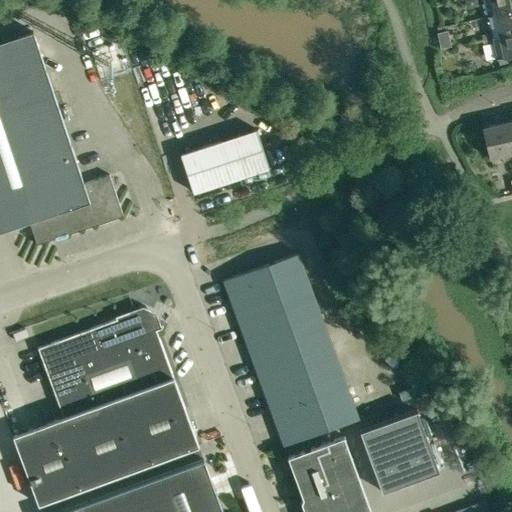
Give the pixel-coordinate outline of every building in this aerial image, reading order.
[(511,0),(483,0),(487,17),(511,11),(511,0)] [(511,11),(487,17),(491,34),(492,38),(511,33),(511,11)] [(33,32),(0,42),(0,232),(29,223),(37,245),(123,216),(109,175),(84,184),(33,32)] [(511,33),(492,38),(497,60),(498,60),(507,58),(511,56),(511,33)] [(489,158),(511,153),(511,150),(506,123),(482,128),(489,158)] [(256,129),(180,154),(193,193),(269,168),(256,129)] [(223,281),(237,318),(312,291),(298,253),(219,282),(219,283),(223,281)] [(237,318),(248,350),(323,323),(312,291),(237,318)] [(38,348),(63,417),(12,436),(38,505),(198,446),(154,325),(147,322),(150,315),(140,310),(38,348)] [(248,350),(260,382),(335,354),(323,323),(248,350)] [(260,382),(272,414),(347,386),(335,354),(260,382)] [(358,418),(347,386),(272,414),(283,445),(279,447),(358,418)] [(439,472),(416,410),(358,431),(381,493),(439,472)] [(344,436),(288,457),(303,498),(301,502),(304,511),(370,511),(344,438),(344,437),(344,436)] [(72,508),(60,511),(222,511),(217,495),(211,479),(204,460),(72,508)]
